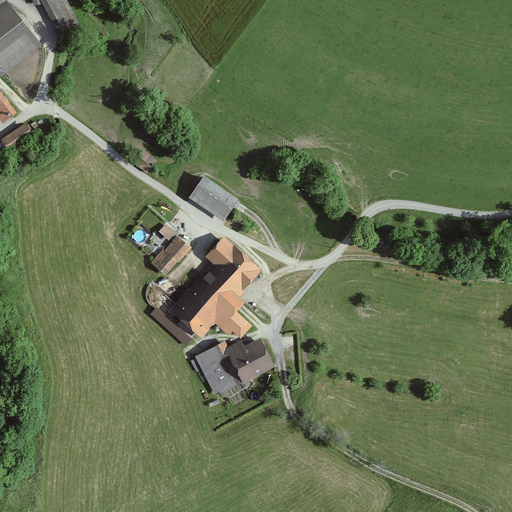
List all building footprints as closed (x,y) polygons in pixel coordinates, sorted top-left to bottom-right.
[(0,0),(0,122),(13,113),(0,96),(0,70),(36,43),(2,0),(0,0)] [(78,27),(63,0),(39,0),(61,37),(78,27)] [(0,140),(0,143),(6,151),(31,134),(24,124),(0,140)] [(131,161),(145,172),(154,160),(140,149),(131,161)] [(235,199),(200,176),(186,198),(221,221),(235,199)] [(157,232),(167,240),(173,232),(163,225),(157,232)] [(150,264),(166,277),(190,248),(176,237),(164,251),(162,249),(150,264)] [(172,311),(204,340),(217,325),(229,337),(234,332),(240,337),(251,325),(236,312),(245,302),(241,298),(246,293),(243,290),(261,270),(224,237),(205,258),(214,266),(172,311)] [(159,281),(153,283),(147,288),(145,294),(145,301),(149,307),(155,311),(162,312),(168,310),(174,306),(176,299),(176,292),(172,286),(166,282),(159,281)] [(202,371),(216,398),(274,368),(258,339),(243,347),(240,342),(228,349),(225,342),(195,358),(196,360),(191,363),(197,374),(202,371)]
